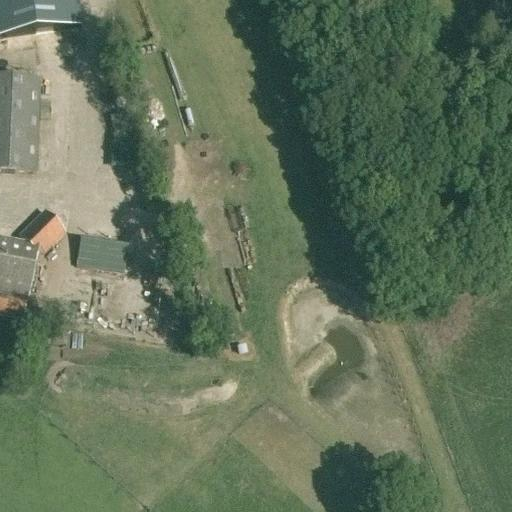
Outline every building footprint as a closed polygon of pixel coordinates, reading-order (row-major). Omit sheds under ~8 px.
[(0,0),(0,20),(73,7),(71,0),(0,0)] [(0,172),(35,174),(39,80),(0,78),(0,172)] [(26,246),(37,258),(39,259),(63,235),(43,215),(19,239),(20,240),(26,246)] [(224,268),(238,265),(230,223),(216,226),(224,268)] [(37,258),(26,246),(0,241),(0,316),(22,322),(37,258)] [(123,277),(127,253),(79,246),(75,269),(123,277)]
